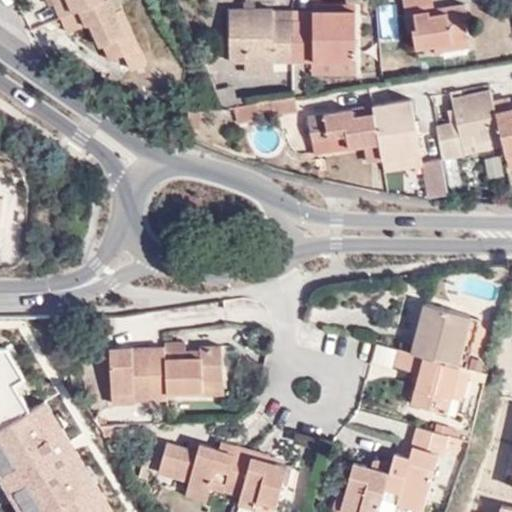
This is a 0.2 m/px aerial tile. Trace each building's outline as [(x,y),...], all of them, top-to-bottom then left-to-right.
[(60,0),(72,29),(97,19),(107,41),(112,39),(119,55),(131,49),(138,65),(155,59),(130,1),(124,3),(123,0),(60,0)] [(417,36),(438,34),(474,28),(470,0),(435,0),(434,0),(433,0),(406,0),(407,10),(409,9),(419,8),(421,22),(416,23),(417,36)] [(360,58),(361,3),(317,3),(317,17),(296,16),(276,16),(276,4),(231,4),(232,58),(246,58),(276,58),(316,58),(360,58)] [(296,16),(317,17),(317,3),(295,4),(296,16)] [(296,16),(295,4),(276,4),(276,16),(296,16)] [(411,24),(416,23),(421,22),(419,8),(409,9),(411,24)] [(475,37),(474,28),(438,34),(440,42),(475,37)] [(276,58),(246,58),(247,70),(276,70),(276,58)] [(317,71),(360,69),(360,58),(316,58),(317,71)] [(459,115),(438,120),(444,153),(507,141),(510,151),(511,150),(511,92),(498,95),(495,84),(454,92),(459,115)] [(301,103),(299,92),(271,97),(273,108),(301,103)] [(387,155),(427,148),(417,92),(311,111),(315,136),(349,130),(352,143),(368,141),(383,138),(386,153),(387,155)] [(262,110),(259,99),(237,102),(239,115),(262,110)] [(349,130),(315,136),(317,150),(352,143),(349,130)] [(386,153),(383,138),(368,141),(371,155),(386,153)] [(389,169),(430,161),(427,148),(387,155),(389,169)] [(0,228),(5,229),(10,195),(0,193),(0,228)] [(486,278),(504,278),(507,267),(485,268),(486,278)] [(406,405),(442,414),(447,397),(455,364),(452,363),(465,315),(419,303),(406,351),(395,348),(390,367),(415,374),(406,405)] [(467,356),(477,317),(465,315),(452,363),(455,364),(465,367),(467,356)] [(159,351),(105,352),(107,400),(130,398),(130,405),(160,404),(160,398),(199,396),(198,385),(218,383),(218,349),(194,349),(195,360),(180,361),(179,343),(159,343),(159,351)] [(7,351),(0,351),(0,484),(16,511),(112,511),(46,403),(31,412),(16,387),(25,381),(7,351)] [(480,382),(483,371),(478,370),(479,360),(467,356),(465,367),(463,379),(480,382)] [(458,399),(463,379),(465,367),(455,364),(447,397),(458,399)] [(199,396),(218,396),(218,383),(198,385),(199,396)] [(130,398),(107,400),(107,409),(130,409),(130,405),(130,398)] [(439,456),(445,433),(414,425),(405,458),(390,455),(388,466),(368,462),(366,469),(350,464),(339,504),(338,511),(375,511),(381,491),(394,493),(392,505),(419,511),(435,455),(439,456)] [(251,504),(272,509),(284,468),(263,462),(264,456),(215,444),(214,451),(193,445),(191,453),(163,446),(157,467),(174,470),(172,482),(184,486),(183,490),(204,495),(205,492),(235,499),(233,507),(249,511),(251,504)] [(174,470),(157,467),(155,477),(172,482),(174,470)] [(181,499),(202,504),(204,495),(183,490),(181,499)] [(331,503),(329,511),(338,511),(339,504),(331,503)]
